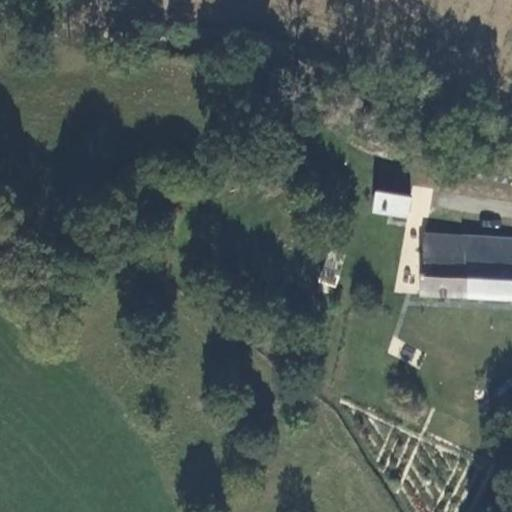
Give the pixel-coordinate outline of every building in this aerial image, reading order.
[(424,205),(428,176),(379,170),(378,176),(377,185),(366,184),(365,195),(375,197),(376,197),(378,191),(391,193),(389,211),(423,215),(424,205)] [(377,185),(378,176),(367,174),(366,184),(377,185)] [(389,211),(391,193),(378,191),(376,197),(375,197),(374,209),(389,211)] [(424,205),(423,215),(434,217),(436,207),(424,205)] [(419,294),(511,295),(511,235),(420,234),(419,294)]
